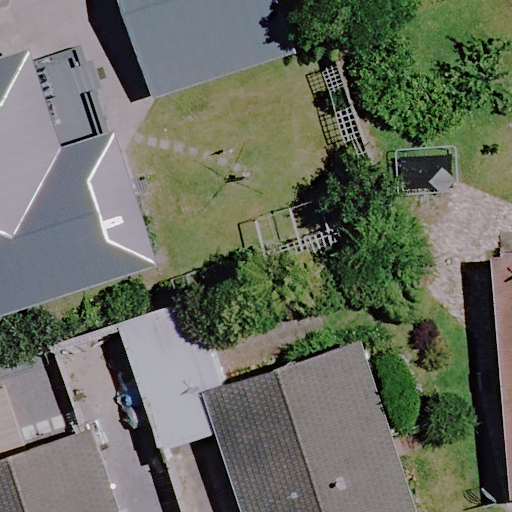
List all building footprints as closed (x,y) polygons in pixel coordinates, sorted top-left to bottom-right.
[(285,0),(122,0),(158,103),(303,53),(285,0)] [(131,125),(74,142),(45,43),(0,56),(0,318),(117,283),(174,266),(131,125)] [(210,400),(227,391),(198,301),(53,347),(82,440),(98,435),(110,471),(221,436),(210,400)] [(210,400),(221,436),(244,511),(426,511),(373,345),(227,391),(210,400)] [(122,511),(110,471),(98,435),(82,440),(0,465),(0,511),(122,511)]
